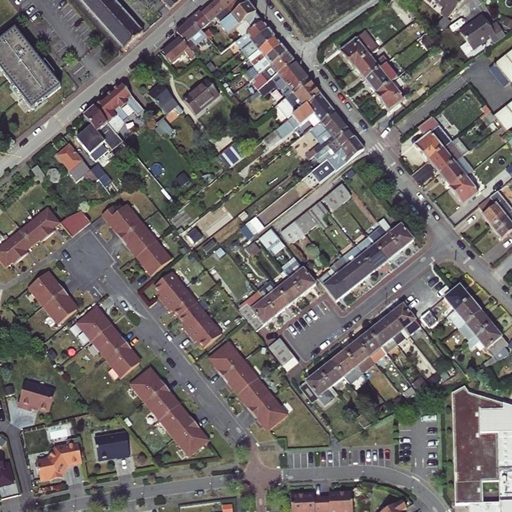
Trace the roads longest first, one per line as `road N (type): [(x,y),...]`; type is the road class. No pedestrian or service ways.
road 1 (residential): [(85,244),(251,450),(259,476)]
road 2 (residential): [(199,0),(0,170)]
road 3 (residential): [(450,240),(298,52)]
road 4 (residential): [(259,476),(44,511)]
road 5 (residential): [(440,511),(417,486),(386,473),(259,476)]
road 6 (residential): [(450,240),(344,325),(317,332)]
